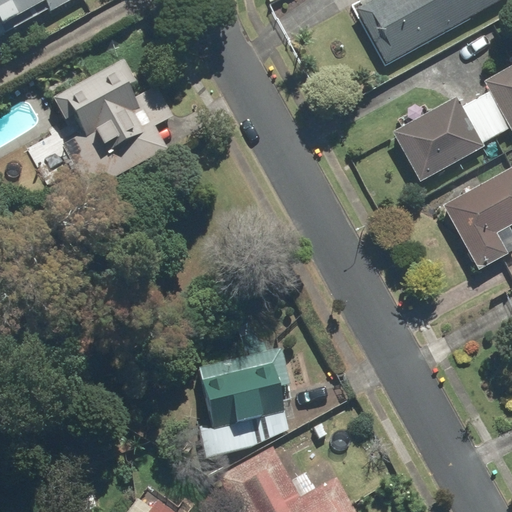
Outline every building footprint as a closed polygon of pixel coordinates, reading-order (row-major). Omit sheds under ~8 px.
[(0,0),(0,36),(69,0),(0,0)] [(378,0),(361,10),(392,65),(507,0),(378,0)] [(127,60),(57,97),(72,125),(30,147),(47,178),(85,158),(101,188),(172,150),(162,131),(183,120),(165,86),(139,100),(131,85),(139,81),(127,60)] [(485,147),(482,142),(511,128),(511,129),(511,63),(484,78),(493,94),(465,108),(460,99),(393,133),(417,182),(485,147)] [(500,233),(511,226),(511,170),(444,206),(478,270),(511,253),(500,233)] [(201,367),(215,427),(188,433),(194,462),(255,448),(292,427),(282,387),(294,384),(285,348),(201,367)] [(301,498),(273,447),(220,477),(239,511),(356,511),(338,478),(301,498)] [(175,511),(160,500),(150,511),(175,511)]
